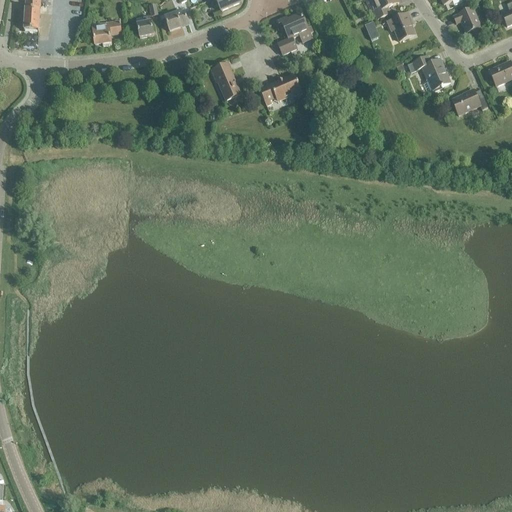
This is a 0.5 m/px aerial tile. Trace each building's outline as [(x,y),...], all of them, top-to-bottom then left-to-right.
[(39,33),(41,0),(26,0),(24,32),(25,32),(38,33),(39,33)] [(215,0),(220,12),(240,4),(238,0),(215,0)] [(364,0),(368,0),(373,12),(374,14),(377,21),(389,15),(387,9),(398,4),(396,0),(363,0),(364,0)] [(511,3),(506,6),(509,12),(501,16),(506,28),(511,25),(511,3)] [(466,35),(473,31),(474,33),(475,35),(477,35),(479,35),(481,33),(481,31),(480,28),(472,9),(457,16),(453,18),(456,25),(461,23),(466,35)] [(181,28),(188,25),(184,13),(177,15),(177,14),(164,19),(169,33),(182,29),(181,28)] [(399,43),(414,36),(409,22),(411,21),(408,14),(387,23),(391,33),(394,32),(399,43)] [(307,29),(301,15),(287,21),(286,18),(277,22),(281,29),(283,28),(288,40),(277,45),(282,56),(296,50),(291,39),(299,36),(303,44),(312,40),(309,34),(308,32),(307,29)] [(149,17),(136,20),(140,39),(153,36),(149,17)] [(372,23),(364,27),(367,34),(375,31),(372,23)] [(110,36),(121,35),(119,24),(92,28),(95,46),(102,45),(103,48),(111,47),(110,36)] [(450,84),(439,61),(431,65),(428,58),(408,67),(411,74),(422,69),(428,83),(423,85),(427,94),(450,84)] [(511,66),(511,67),(510,63),(489,73),(495,88),(511,80),(511,66)] [(400,64),(395,66),(398,74),(403,72),(400,64)] [(225,102),(241,96),(231,73),(231,72),(228,65),(211,72),(216,84),(217,84),(225,102)] [(293,99),(302,95),(294,76),(259,91),(266,107),(271,105),(270,102),(275,100),(277,104),(292,98),(293,99)] [(481,112),(487,109),(480,91),(474,94),(473,92),(451,101),(458,117),(479,107),(481,112)]
